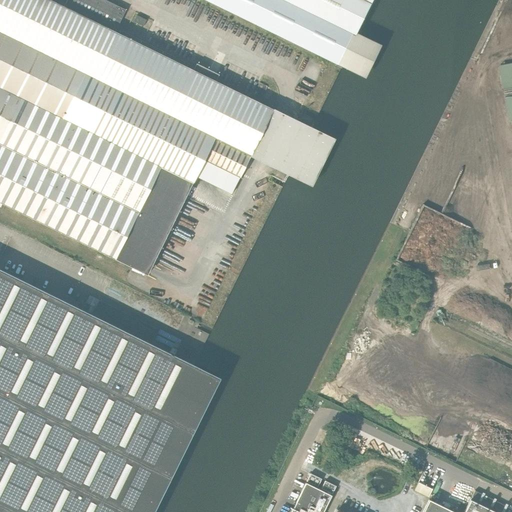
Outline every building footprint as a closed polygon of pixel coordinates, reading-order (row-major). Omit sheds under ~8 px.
[(0,0),(0,202),(147,275),(189,188),(192,183),(204,160),(239,178),(251,154),(273,109),(215,81),(218,75),(196,64),(193,70),(115,32),(126,10),(104,0),(0,0)] [(204,0),(340,66),(371,0),(204,0)] [(510,122),(511,121),(511,64),(500,66),(510,122)] [(0,511),(102,511),(182,350),(0,260),(0,511)] [(307,481),(318,486),(322,478),(311,473),(307,481)] [(415,489),(429,494),(433,485),(419,479),(415,489)] [(322,488),(333,493),(337,485),(325,480),(322,488)] [(323,511),(332,494),(306,482),(291,511),(323,511)] [(487,511),(470,503),(465,511),(452,511),(429,501),(423,511),(487,511)]
